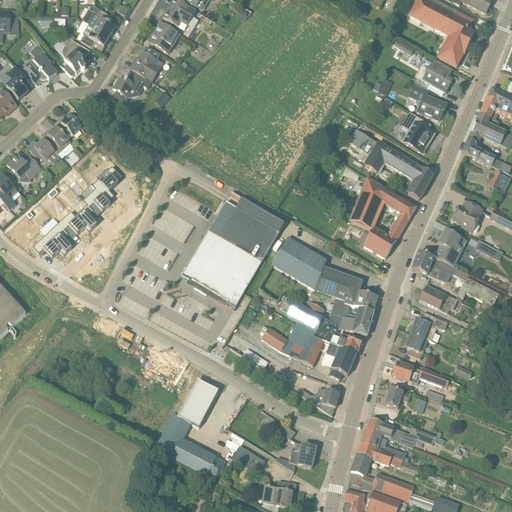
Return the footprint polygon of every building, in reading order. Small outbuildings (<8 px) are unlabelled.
[(175,0),(163,20),(177,29),(181,24),(187,28),(196,13),(189,9),(175,0)] [(360,0),(360,1),(379,11),(384,0),(360,0)] [(420,0),(417,0),(408,18),(448,38),(442,51),(437,60),(454,68),(456,69),(463,56),(464,56),(475,35),(469,32),(473,23),(456,14),(429,0),(424,0),(423,1),(420,0)] [(491,3),(485,0),(462,0),(461,3),(485,16),(491,3)] [(121,8),(117,14),(125,18),(128,12),(121,8)] [(60,9),(60,17),(68,17),(69,9),(60,9)] [(94,13),(86,25),(88,26),(109,39),(115,30),(107,24),(110,18),(99,11),(97,15),(94,13)] [(238,11),(236,19),(245,21),(247,13),(238,11)] [(0,35),(3,36),(10,36),(18,36),(18,20),(10,19),(11,15),(11,13),(0,12),(0,35)] [(156,35),(150,44),(165,54),(169,48),(172,49),(180,36),(160,24),(154,34),(156,35)] [(84,37),(80,43),(91,50),(95,43),(104,49),(109,39),(88,26),(82,36),(84,37)] [(63,52),(62,54),(62,56),(63,58),(64,59),(66,61),(64,63),(67,66),(63,70),(70,78),(71,78),(72,78),(73,78),(76,75),(81,70),(81,71),(82,71),(83,71),(84,71),(85,71),(85,70),(85,69),(86,69),(85,68),(85,67),(82,64),(89,53),(71,42),(65,49),(63,51),(63,52)] [(397,42),(394,48),(410,57),(414,52),(397,42)] [(139,63),(133,72),(151,84),(152,84),(160,70),(154,67),(157,62),(160,57),(146,48),(143,53),(142,53),(137,62),(139,63)] [(32,63),(22,72),(35,87),(41,81),(42,83),(47,82),(48,83),(57,76),(49,68),(51,67),(45,60),(43,58),(39,59),(36,62),(33,65),(32,63)] [(431,67),(422,82),(444,94),(445,95),(452,83),(447,80),(451,73),(434,62),(433,63),(431,67)] [(0,82),(4,86),(4,87),(18,102),(28,94),(22,87),(27,82),(16,70),(7,78),(4,75),(0,78),(0,82)] [(116,93),(111,101),(123,108),(128,100),(127,99),(127,98),(131,92),(137,95),(139,96),(144,89),(147,91),(151,84),(133,72),(131,71),(124,83),(120,80),(113,91),(116,93)] [(376,83),(373,91),(378,93),(381,86),(376,83)] [(492,91),(488,100),(505,108),(504,110),(511,113),(511,100),(510,99),(511,94),(511,84),(509,83),(503,96),(492,91)] [(413,87),(408,98),(421,104),(417,114),(438,123),(442,115),(443,115),(447,107),(427,99),(429,94),(413,87)] [(381,88),(378,94),(386,98),(389,91),(381,88)] [(0,118),(7,113),(9,115),(16,108),(2,93),(3,92),(2,91),(0,92),(0,118)] [(164,94),(159,98),(165,104),(170,100),(164,94)] [(387,100),(383,106),(389,109),(392,104),(387,100)] [(488,100),(480,117),(489,120),(486,126),(491,129),(496,131),(499,126),(498,123),(495,122),(498,115),(507,119),(511,121),(511,113),(504,110),(505,108),(488,100)] [(409,114),(401,129),(409,134),(403,144),(421,155),(428,143),(429,143),(434,136),(417,126),(421,121),(409,114)] [(55,126),(54,126),(56,129),(65,139),(70,135),(73,138),(82,130),(70,117),(65,121),(64,120),(61,120),(55,126)] [(480,117),(471,134),(482,139),(502,148),(509,152),(511,145),(511,138),(496,131),(491,129),(486,126),(489,120),(480,117)] [(32,145),(27,150),(37,161),(45,170),(49,167),(45,163),(55,155),(57,157),(62,153),(70,146),(71,145),(68,142),(65,139),(56,129),(48,137),(46,134),(41,139),(43,142),(36,148),(32,145)] [(468,142),(462,155),(465,157),(491,168),(494,160),(484,155),(475,151),(476,147),(477,146),(468,142)] [(363,166),(377,175),(384,165),(415,184),(408,196),(419,202),(433,178),(429,176),(377,144),(369,157),(363,166)] [(476,147),(475,151),(484,155),(485,151),(476,147)] [(18,158),(7,168),(18,180),(24,174),(30,181),(41,171),(31,160),(26,165),(24,164),(18,158)] [(73,167),(70,170),(77,179),(81,176),(73,167)] [(99,181),(91,188),(95,192),(95,191),(108,204),(114,198),(109,194),(118,185),(117,184),(121,179),(112,169),(107,174),(110,177),(102,185),(99,181)] [(345,169),(342,177),(356,182),(359,178),(345,169)] [(498,186),(504,189),(509,180),(494,173),(487,188),(495,192),(498,186)] [(0,201),(4,205),(10,212),(16,206),(13,203),(20,197),(18,194),(6,181),(3,178),(2,178),(1,177),(0,177),(0,201)] [(10,179),(6,181),(18,194),(21,191),(10,179)] [(367,181),(350,223),(351,224),(351,225),(372,233),(373,231),(371,230),(379,211),(376,209),(379,203),(402,216),(388,240),(395,244),(404,228),(415,211),(367,181)] [(90,186),(78,197),(83,202),(83,203),(87,207),(89,209),(94,205),(102,214),(110,206),(108,204),(95,191),(95,192),(91,188),(90,186)] [(181,279),(181,280),(189,284),(190,284),(190,283),(191,281),(197,285),(194,290),(206,297),(209,292),(219,298),(228,303),(227,305),(226,305),(234,311),(234,310),(235,309),(243,296),(284,226),(241,200),(241,201),(240,202),(241,202),(237,209),(237,210),(236,209),(236,210),(226,204),(182,277),(181,279)] [(459,209),(452,222),(462,227),(461,229),(472,234),(473,233),(475,234),(477,234),(479,229),(479,227),(476,226),(480,219),(478,218),(482,212),(466,204),(463,211),(459,209)] [(75,218),(74,219),(85,230),(84,230),(88,235),(97,227),(88,218),(93,214),(93,213),(89,209),(87,207),(75,218)] [(511,221),(495,212),(491,221),(511,231),(511,230),(511,221)] [(71,214),(58,226),(63,232),(64,232),(68,228),(77,237),(84,230),(85,230),(74,219),(75,218),(71,214)] [(58,226),(45,238),(59,253),(63,258),(72,250),(63,241),(68,237),(64,232),(63,232),(58,226)] [(374,231),(364,248),(385,261),(395,244),(388,240),(374,231)] [(440,248),(434,260),(441,263),(453,269),(463,250),(457,247),(460,240),(445,232),(438,246),(440,248)] [(45,238),(32,249),(39,256),(44,251),(46,254),(52,260),(59,253),(45,238)] [(288,240),(272,267),(283,274),(315,293),(324,271),(327,263),(299,246),(288,240)] [(497,252),(480,244),(476,251),(493,259),(497,252)] [(418,254),(412,272),(414,273),(420,275),(420,277),(421,279),(426,281),(427,278),(430,279),(437,281),(443,284),(447,275),(452,277),(465,283),(467,281),(469,276),(453,269),(441,263),(434,260),(421,255),(418,254)] [(324,271),(315,293),(336,300),(335,303),(349,308),(360,311),(373,314),(377,299),(359,294),(361,284),(324,271)] [(465,283),(456,301),(462,304),(466,296),(480,303),(486,291),(467,281),(465,283)] [(0,338),(8,331),(5,329),(8,326),(11,328),(26,315),(0,287),(0,338)] [(420,302),(419,303),(420,303),(426,306),(447,316),(451,307),(448,306),(451,300),(429,290),(426,288),(425,291),(420,302)] [(335,303),(329,323),(331,324),(340,329),(339,331),(343,332),(364,338),(366,339),(373,314),(360,311),(356,323),(346,320),(349,308),(335,303)] [(295,304),(288,318),(298,324),(316,335),(314,340),(356,358),(361,345),(362,344),(353,340),(353,341),(349,339),(341,337),(343,332),(339,331),(340,329),(331,324),(329,323),(321,318),(308,312),(303,309),(295,304)] [(312,306),(308,312),(321,318),(324,312),(312,306)] [(414,327),(411,335),(424,341),(428,342),(431,343),(436,332),(437,331),(442,333),(445,332),(447,327),(448,325),(436,320),(425,315),(424,317),(421,323),(418,322),(416,328),(414,327)] [(263,339),(262,341),(280,353),(287,343),(269,331),(263,339)] [(287,343),(280,353),(289,358),(313,369),(315,364),(331,371),(329,377),(339,382),(342,376),(347,378),(356,358),(314,340),(313,340),(293,331),(287,343)] [(409,344),(407,350),(410,351),(408,357),(420,362),(424,352),(420,351),(424,341),(411,335),(407,343),(409,344)] [(465,343),(462,352),(472,356),(476,347),(465,343)] [(247,351),(242,358),(263,372),(268,364),(256,357),(247,351)] [(397,364),(392,377),(409,384),(417,386),(419,380),(421,373),(414,370),(397,364)] [(459,368),(455,375),(468,381),(472,374),(459,368)] [(421,373),(419,380),(442,389),(445,380),(422,370),(421,373)] [(173,417),(155,452),(215,483),(225,464),(220,462),(219,465),(215,462),(216,460),(183,441),(191,426),(199,430),(218,394),(196,382),(177,418),(173,417)] [(494,386),(490,393),(499,398),(503,390),(494,386)] [(391,390),(385,406),(397,410),(401,401),(408,404),(410,397),(403,395),(403,394),(391,390)] [(308,396),(304,400),(308,403),(331,418),(332,419),(334,410),(335,410),(339,396),(319,391),(316,401),(311,398),(308,396)] [(431,393),(429,399),(436,402),(438,396),(431,393)] [(417,401),(414,412),(422,415),(426,404),(417,401)] [(511,415),(511,413),(509,412),(503,410),(501,414),(507,417),(506,419),(509,421),(511,415)] [(366,431),(361,447),(375,452),(392,458),(402,463),(404,459),(405,456),(385,448),(387,442),(385,442),(386,439),(397,445),(401,434),(393,431),(384,427),(383,428),(369,423),(366,431)] [(281,425),(276,433),(290,442),(295,435),(281,425)] [(401,434),(397,445),(413,451),(416,442),(431,448),(433,444),(442,448),(444,442),(435,439),(415,431),(412,438),(409,437),(401,434)] [(277,460),(276,463),(294,474),(296,467),(303,468),(303,469),(306,470),(306,469),(311,470),(316,450),(297,446),(296,451),(293,450),(289,464),(277,460)] [(352,475),(349,485),(407,506),(411,496),(413,489),(379,475),(376,482),(365,478),(368,471),(371,463),(388,469),(388,467),(389,466),(399,470),(402,463),(392,458),(375,452),(361,447),(356,460),(354,467),(351,475),(352,475)] [(240,449),(232,462),(243,468),(252,474),(257,477),(265,464),(250,455),(240,449)] [(429,476),(427,482),(444,488),(447,482),(429,476)] [(264,499),(263,507),(271,511),(277,511),(278,509),(281,510),(289,511),(288,510),(290,497),(293,497),(295,487),(278,484),(277,492),(276,491),(276,492),(273,491),(271,491),(269,492),(267,494),(266,496),(266,499),(265,499),(264,499)] [(343,511),(342,511),(400,511),(401,511),(405,511),(407,506),(349,485),(349,486),(343,511)] [(455,486),(453,492),(462,495),(463,492),(471,495),(472,492),(464,489),(455,486)] [(457,511),(459,507),(437,499),(431,511),(457,511)] [(144,502),(141,507),(146,511),(150,505),(144,502)]
